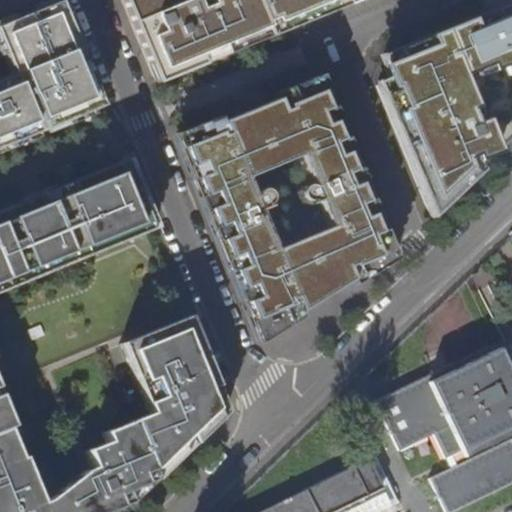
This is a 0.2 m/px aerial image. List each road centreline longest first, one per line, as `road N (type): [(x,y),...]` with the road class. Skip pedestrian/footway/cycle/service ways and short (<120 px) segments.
road 1 (residential): [(92,0),(273,417)]
road 2 (residential): [(427,276),(330,45),(445,0)]
road 3 (residential): [(273,417),(427,276)]
road 4 (residential): [(178,511),(273,417)]
